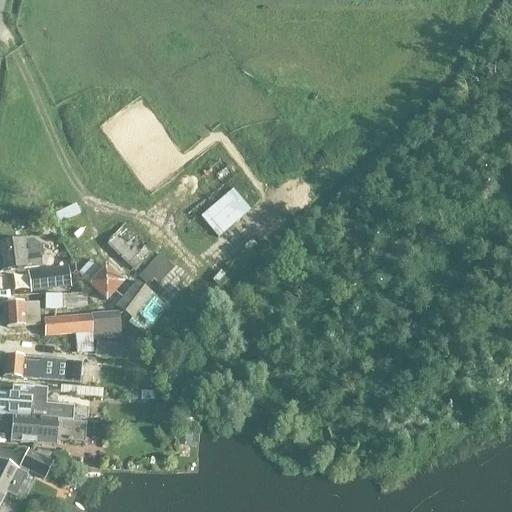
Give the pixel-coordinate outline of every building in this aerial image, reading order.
[(203,215),(221,236),(253,208),(235,187),(203,215)] [(0,244),(0,272),(39,268),(38,255),(42,255),(41,246),(31,241),(0,244)] [(159,255),(138,277),(148,286),(152,282),(153,281),(156,284),(172,267),(168,264),(159,255)] [(88,282),(106,299),(124,281),(106,264),(88,282)] [(67,267),(28,272),(30,291),(70,287),(67,267)] [(146,288),(137,281),(115,307),(130,319),(127,324),(144,337),(168,305),(146,288)] [(77,295),(44,295),(44,310),(86,311),(85,296),(77,296),(77,295)] [(37,304),(4,306),(5,328),(24,327),(39,327),(37,304)] [(119,314),(42,320),(43,337),(74,335),(76,354),(93,353),(92,336),(120,334),(119,314)] [(96,342),(94,357),(142,361),(144,340),(127,338),(126,345),(96,342)] [(3,357),(2,378),(78,385),(80,364),(40,360),(3,357)] [(153,380),(142,380),(141,388),(153,388),(153,380)] [(0,396),(0,416),(24,418),(26,418),(73,422),(74,408),(45,406),(47,390),(12,387),(11,397),(0,396)] [(102,401),(102,391),(75,389),(74,399),(102,401)] [(0,432),(10,434),(9,444),(54,448),(54,443),(83,446),(85,426),(0,417),(0,432)] [(189,433),(177,432),(176,447),(188,448),(189,433)] [(27,450),(18,467),(44,480),(52,463),(27,450)] [(0,503),(17,470),(0,461),(0,503)]
